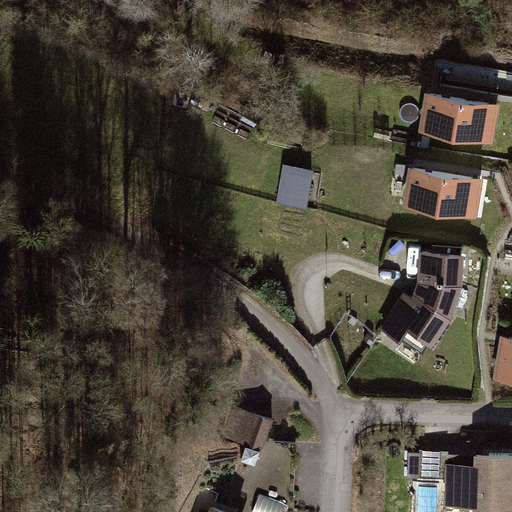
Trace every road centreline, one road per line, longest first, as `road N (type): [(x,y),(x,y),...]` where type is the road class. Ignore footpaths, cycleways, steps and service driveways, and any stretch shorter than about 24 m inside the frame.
road 1 (track): [(341,415),(316,363),(241,299),(138,231),(0,175)]
road 2 (residential): [(335,511),(341,415),(511,418)]
